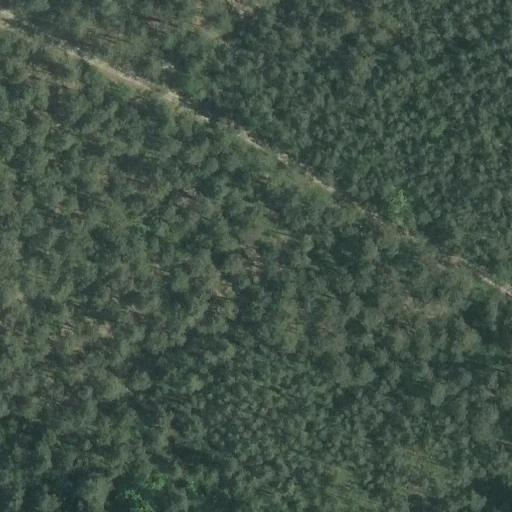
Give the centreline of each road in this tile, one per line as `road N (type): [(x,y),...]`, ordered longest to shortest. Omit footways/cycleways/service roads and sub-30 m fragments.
road 1 (track): [(0,12),(143,80),(511,290)]
road 2 (track): [(143,80),(273,0)]
